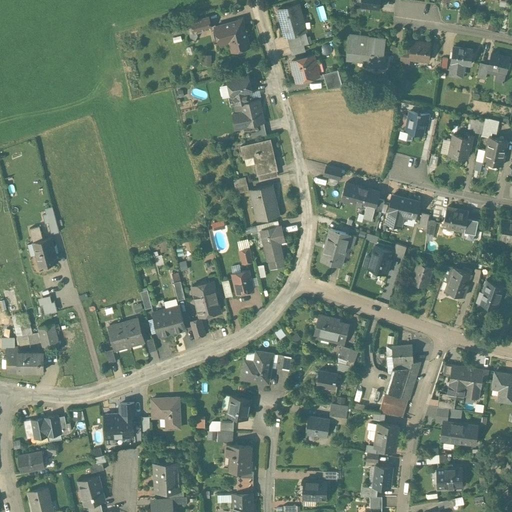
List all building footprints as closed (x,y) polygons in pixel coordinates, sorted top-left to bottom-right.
[(380,0),(361,0),(361,6),(379,8),(380,0)] [(299,3),(278,9),(285,37),(287,36),(299,33),(305,31),(306,31),(299,3)] [(208,17),(191,21),(193,27),(194,33),(197,32),(212,28),(208,17)] [(242,19),(215,27),(220,44),(230,41),(232,51),(249,46),(242,19)] [(191,21),(172,27),(174,33),(189,29),(193,27),(191,21)] [(197,32),(194,33),(193,27),(189,29),(191,39),(192,40),(193,40),(195,40),(196,40),(197,39),(198,38),(198,37),(197,32)] [(308,44),(305,31),(299,33),(302,45),(308,44)] [(302,45),(299,33),(287,36),(290,48),(302,45)] [(376,38),(369,37),(369,36),(369,37),(361,36),(361,35),(349,34),(346,60),(366,62),(365,66),(385,68),(387,55),(384,54),(386,38),(376,37),(376,38)] [(430,43),(411,41),(410,49),(410,58),(410,59),(429,61),(430,43)] [(473,49),(453,46),(449,75),(461,76),(462,64),(471,65),(473,49)] [(402,48),(395,47),(393,61),(400,61),(402,48)] [(410,49),(402,48),(400,61),(399,68),(409,69),(410,59),(410,58),(409,58),(410,49)] [(203,53),(203,64),(213,64),(213,53),(203,53)] [(510,57),(492,53),(488,67),(498,70),(495,81),(503,83),(510,57)] [(313,55),(292,60),(297,81),(319,75),(313,55)] [(487,64),(480,63),(477,77),(483,78),(487,64)] [(338,70),(323,74),(328,89),(343,87),(338,70)] [(248,74),(228,79),(231,96),(233,96),(247,93),(252,91),(248,74)] [(247,93),(233,96),(235,105),(242,103),(249,101),(247,93)] [(249,101),(242,103),(244,111),(232,114),(235,128),(251,125),(263,122),(264,122),(259,99),(249,101)] [(418,112),(418,113),(410,111),(406,131),(400,130),(399,138),(412,141),(413,133),(423,135),(426,121),(428,121),(430,114),(418,112)] [(485,118),(485,121),(484,121),(482,134),(481,135),(489,137),(490,137),(491,132),(486,131),(488,118),(485,118)] [(488,118),(486,131),(491,132),(496,133),(499,120),(488,118)] [(484,121),(476,119),(473,132),(482,134),(484,121)] [(263,122),(251,125),(254,136),(266,134),(263,122)] [(464,136),(454,134),(452,141),(444,139),(441,152),(466,158),(469,145),(471,146),(473,135),(465,133),(464,136)] [(489,137),(487,150),(479,148),(476,160),(483,161),(483,163),(484,163),(484,161),(502,165),(507,140),(490,137),(489,137)] [(268,139),(241,146),(243,156),(258,153),(260,162),(255,163),(258,174),(275,170),(277,169),(274,155),(272,156),(268,139)] [(275,170),(258,174),(260,180),(276,176),(275,170)] [(342,174),(325,170),(322,183),(338,187),(342,174)] [(246,177),(234,180),(235,186),(247,183),(246,177)] [(360,186),(346,182),(342,199),(355,202),(358,194),(360,186)] [(247,183),(235,186),(237,193),(249,190),(247,183)] [(271,185),(251,189),(258,219),(279,214),(278,213),(274,214),(270,200),(275,198),(271,185)] [(379,191),(360,186),(358,194),(355,202),(363,205),(363,204),(367,205),(368,202),(376,204),(379,191)] [(420,201),(393,194),(386,222),(402,225),(404,215),(407,215),(405,222),(412,224),(414,217),(416,217),(420,201)] [(379,199),(376,210),(382,212),(385,200),(379,199)] [(468,211),(447,207),(443,226),(444,226),(443,231),(444,233),(446,234),(449,234),(451,234),(453,233),(454,228),(464,231),(468,211)] [(429,214),(422,213),(419,227),(427,229),(428,220),(429,214)] [(55,215),(47,217),(52,233),(59,231),(55,215)] [(491,218),(485,217),(483,228),(488,229),(491,218)] [(511,220),(502,219),(500,236),(511,238),(511,220)] [(437,222),(428,220),(427,229),(426,234),(433,236),(437,222)] [(224,221),(212,223),(214,231),(226,228),(224,221)] [(43,239),(40,225),(30,228),(40,266),(58,261),(51,236),(43,239)] [(282,225),(260,230),(267,261),(284,257),(281,243),(286,242),(282,225)] [(349,234),(331,229),(323,257),(341,262),(349,234)] [(377,240),(378,235),(368,232),(367,238),(377,240)] [(247,240),(238,242),(240,251),(249,249),(247,240)] [(406,247),(400,245),(396,256),(403,258),(406,247)] [(393,252),(375,246),(372,257),(374,257),(370,268),(386,273),(393,252)] [(249,249),(240,251),(243,263),(253,260),(250,249),(249,249)] [(433,267),(416,262),(410,281),(427,286),(433,267)] [(446,265),(441,280),(448,282),(454,267),(446,265)] [(472,273),(454,267),(448,282),(446,290),(463,296),(472,273)] [(481,270),(475,269),(473,275),(472,281),(478,283),(481,270)] [(249,270),(232,273),(237,293),(253,289),(249,270)] [(179,273),(172,274),(174,282),(181,281),(179,273)] [(226,294),(233,294),(232,279),(225,279),(226,294)] [(504,286),(487,280),(482,293),(480,292),(477,301),(496,307),(504,286)] [(181,281),(174,282),(178,300),(185,298),(181,281)] [(213,281),(192,286),(199,314),(206,313),(208,314),(212,314),(214,311),(220,309),(213,281)] [(148,289),(141,291),(146,309),(152,307),(148,289)] [(261,309),(262,297),(255,296),(253,308),(261,309)] [(55,311),(52,301),(41,304),(43,309),(46,308),(48,313),(55,311)] [(179,306),(166,309),(173,333),(186,329),(179,306)] [(166,309),(153,313),(160,336),(173,333),(166,309)] [(335,318),(319,314),(314,333),(329,336),(328,339),(345,343),(349,324),(334,321),(335,318)] [(138,318),(123,322),(130,345),(131,345),(130,343),(143,340),(143,341),(144,341),(138,318)] [(201,318),(190,321),(195,337),(206,334),(201,318)] [(30,321),(21,323),(23,335),(28,334),(32,333),(30,321)] [(123,322),(109,326),(116,349),(117,349),(116,347),(129,344),(129,345),(130,345),(123,322)] [(54,323),(39,326),(44,348),(59,344),(54,323)] [(297,333),(291,337),(295,343),(301,339),(297,333)] [(23,335),(17,336),(18,345),(30,343),(28,334),(23,335)] [(153,338),(146,339),(150,351),(156,350),(153,338)] [(413,344),(392,346),(393,346),(388,346),(388,356),(393,356),(394,368),(394,369),(414,368),(413,361),(413,344)] [(351,349),(343,345),(338,357),(347,360),(351,349)] [(44,351),(18,351),(18,346),(8,346),(8,370),(44,370),(44,351)] [(113,349),(106,351),(109,363),(116,361),(113,349)] [(273,353),(256,351),(255,361),(245,360),(242,378),(269,383),(273,353)] [(285,355),(278,354),(275,368),(283,369),(285,355)] [(414,368),(394,369),(394,368),(393,368),(386,392),(408,399),(420,361),(413,361),(414,368)] [(350,366),(339,362),(337,371),(348,374),(350,366)] [(468,367),(446,364),(444,374),(451,375),(448,393),(452,394),(464,396),(465,388),(465,387),(468,367)] [(483,370),(468,367),(465,387),(465,388),(480,390),(482,380),(483,370)] [(337,374),(319,370),(317,384),(328,386),(328,385),(335,386),(335,387),(337,374)] [(511,372),(495,371),(493,390),(500,391),(498,401),(511,403),(511,372)] [(488,381),(482,380),(480,390),(479,392),(486,393),(488,381)] [(408,399),(386,392),(381,407),(405,411),(408,399)] [(448,393),(440,392),(439,399),(451,401),(452,394),(448,393)] [(251,398),(231,395),(228,415),(247,418),(251,398)] [(179,397),(152,398),(153,417),(166,416),(167,428),(180,427),(179,397)] [(451,401),(439,399),(438,407),(450,408),(451,401)] [(134,402),(120,403),(121,415),(118,415),(118,413),(105,414),(106,437),(116,437),(130,436),(133,436),(132,414),(135,414),(134,402)] [(348,405),(332,403),(330,415),(346,417),(348,405)] [(405,411),(381,407),(379,413),(385,414),(403,416),(405,411)] [(450,408),(438,407),(437,414),(449,416),(450,408)] [(450,408),(449,416),(462,418),(463,410),(454,409),(450,408)] [(385,414),(379,413),(374,412),(373,419),(384,421),(385,414)] [(58,415),(45,417),(48,435),(60,432),(61,432),(58,415)] [(65,415),(58,417),(61,432),(60,432),(61,434),(68,433),(65,415)] [(330,418),(308,415),(305,432),(327,436),(329,422),(330,418)] [(346,417),(330,415),(330,418),(329,422),(345,424),(346,417)] [(149,416),(141,417),(141,421),(142,431),(150,430),(149,416)] [(33,419),(32,420),(35,436),(35,437),(48,435),(45,417),(33,419)] [(209,421),(204,417),(198,424),(203,429),(209,421)] [(233,418),(221,418),(221,430),(233,431),(233,418)] [(32,419),(24,420),(27,438),(35,436),(32,420),(33,419),(32,419)] [(141,421),(132,422),(133,435),(142,434),(142,431),(141,421)] [(471,425),(447,421),(443,446),(454,447),(454,441),(469,443),(469,444),(476,444),(478,425),(471,424),(471,425)] [(399,425),(379,422),(379,423),(368,422),(367,428),(371,429),(369,438),(376,439),(375,446),(377,447),(388,449),(395,450),(396,441),(397,441),(398,436),(397,436),(399,425)] [(221,430),(218,430),(218,441),(233,442),(233,431),(221,430)] [(216,431),(208,431),(207,440),(216,440),(216,431)] [(130,436),(116,437),(117,445),(130,444),(130,436)] [(251,446),(226,444),(226,454),(231,455),(230,469),(242,470),(251,471),(251,470),(252,460),(250,460),(251,446)] [(42,450),(18,455),(21,472),(45,467),(42,450)] [(379,454),(367,453),(366,460),(378,462),(379,454)] [(105,454),(93,457),(95,464),(103,462),(106,461),(105,454)] [(438,455),(426,455),(427,463),(439,462),(438,455)] [(95,464),(90,465),(91,472),(104,469),(103,462),(95,464)] [(179,462),(154,463),(155,492),(170,491),(180,490),(180,489),(179,462)] [(393,466),(375,464),(374,478),(376,478),(375,486),(377,487),(386,488),(390,488),(393,466)] [(462,467),(437,468),(438,487),(463,486),(462,467)] [(98,475),(79,480),(86,505),(87,504),(101,501),(104,500),(98,475)] [(327,480),(304,479),(303,497),(304,497),(304,496),(312,496),(312,497),(326,498),(327,480)] [(375,486),(366,485),(365,496),(370,496),(377,496),(378,489),(377,489),(377,487),(375,486)] [(47,486),(29,491),(34,511),(52,511),(54,511),(53,511),(51,502),(47,486)] [(252,493),(233,493),(233,511),(251,511),(251,504),(252,504),(252,493)] [(377,496),(370,496),(370,507),(382,507),(382,496),(377,496)] [(462,497),(452,499),(453,506),(463,504),(462,497)] [(452,499),(437,502),(439,509),(453,506),(452,499)] [(101,501),(87,504),(89,511),(102,508),(101,501)]
